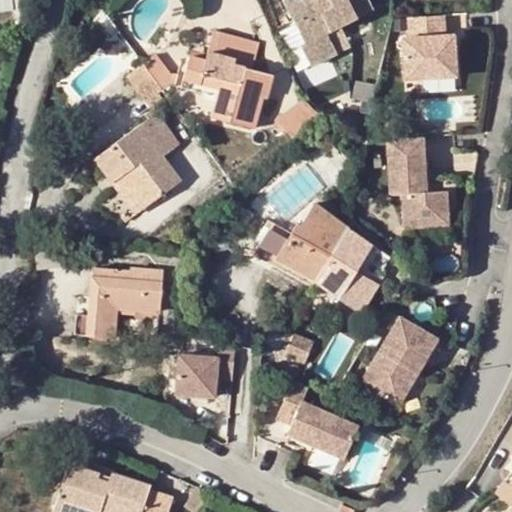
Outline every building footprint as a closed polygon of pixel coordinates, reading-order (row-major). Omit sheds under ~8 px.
[(368,0),(282,0),(304,44),(300,46),(311,68),(337,55),(328,35),(374,11),(368,0)] [(442,35),(441,20),(404,22),(406,37),(399,38),(400,79),(453,75),(450,34),(442,35)] [(219,81),(216,90),(210,118),(256,129),(263,100),(268,101),(274,76),(252,71),(259,43),(213,31),(207,59),(189,55),(183,82),(197,86),(200,77),(219,81)] [(154,58),(143,67),(158,87),(170,79),(154,58)] [(142,65),(128,76),(156,113),(170,103),(158,87),(143,67),(142,65)] [(197,86),(216,90),(219,81),(200,77),(197,86)] [(305,103),(276,123),(293,145),(321,126),(305,103)] [(156,113),(93,161),(105,178),(113,171),(143,210),(181,181),(163,157),(180,144),(156,113)] [(424,196),(421,141),(385,143),(390,199),(401,198),(403,232),(447,228),(444,195),(424,196)] [(113,171),(105,178),(134,216),(143,210),(113,171)] [(275,261),(314,282),(349,229),(314,204),(301,225),(297,223),(287,240),(278,256),(275,261)] [(278,256),(287,240),(268,229),(259,245),(278,256)] [(349,229),(314,282),(361,315),(378,284),(373,281),(358,272),(372,248),(349,229)] [(358,272),(373,281),(389,260),(372,248),(358,272)] [(129,270),(93,268),(90,317),(88,336),(115,338),(117,312),(159,315),(163,270),(130,268),(129,270)] [(75,336),(88,336),(90,317),(76,316),(75,336)] [(310,321),(299,317),(294,336),(285,357),(304,364),(314,342),(305,339),(310,321)] [(435,341),(398,320),(359,388),(397,409),(435,341)] [(235,346),(218,342),(218,357),(179,354),(176,393),(215,396),(216,378),(233,379),(235,346)] [(333,376),(342,353),(329,348),(320,371),(333,376)] [(308,390),(293,384),(277,420),(291,426),(287,437),(343,461),(358,429),(301,405),(308,390)] [(141,511),(150,488),(151,485),(112,472),(111,477),(109,482),(98,478),(100,473),(69,463),(54,510),(60,511),(141,511)] [(111,477),(100,473),(98,478),(109,482),(111,477)] [(511,486),(509,484),(505,481),(495,494),(511,506),(511,486)] [(168,511),(174,496),(150,488),(141,511),(168,511)]
